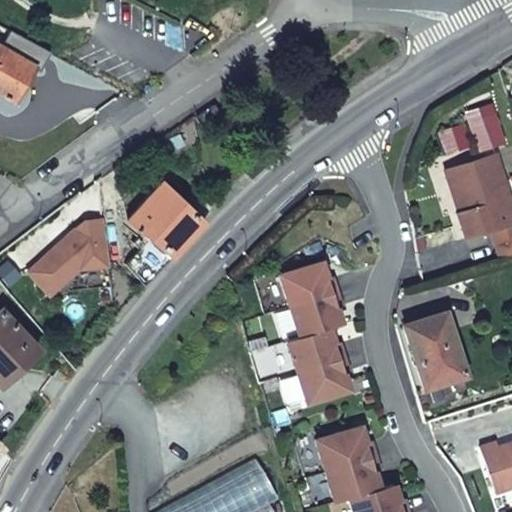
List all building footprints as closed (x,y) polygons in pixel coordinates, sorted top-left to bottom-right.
[(20,90),(33,68),(0,48),(0,94),(14,103),(20,90)] [(197,118),(204,127),(222,117),(214,107),(197,118)] [(511,206),(495,153),(444,168),(450,187),(457,185),(464,209),(457,211),(455,211),(463,236),(489,228),(494,243),(511,237),(511,206)] [(125,265),(143,282),(201,222),(197,219),(158,184),(126,221),(147,241),(125,265)] [(457,185),(450,187),(457,211),(464,209),(457,185)] [(28,272),(46,297),(78,275),(108,275),(106,229),(89,229),(88,238),(76,239),(28,272)] [(89,229),(76,239),(88,238),(89,229)] [(511,237),(494,243),(498,257),(511,252),(511,237)] [(278,275),(288,305),(335,290),(331,276),(325,277),(320,261),(278,275)] [(335,290),(288,305),(297,336),(327,327),(339,323),(334,307),(340,306),(335,290)] [(444,311),(402,324),(422,388),(465,375),(444,311)] [(0,374),(14,361),(18,366),(34,352),(35,350),(0,312),(0,374)] [(327,327),(297,336),(285,340),(295,370),(342,355),(337,341),(332,343),(327,327)] [(342,355),(295,370),(305,402),(346,389),(341,373),(347,371),(342,355)] [(0,383),(18,366),(14,361),(0,374),(0,383)] [(358,427),(313,440),(322,472),(373,456),(369,441),(363,443),(358,427)] [(493,492),(511,485),(511,440),(496,446),(494,440),(478,446),(493,492)] [(146,511),(240,511),(264,499),(274,493),(252,452),(146,511)] [(378,471),(373,456),(322,472),(331,503),(377,489),(372,472),(378,471)] [(377,489),(345,499),(349,511),(405,511),(402,499),(396,501),(392,484),(377,489)] [(270,511),(264,499),(240,511),(270,511)]
